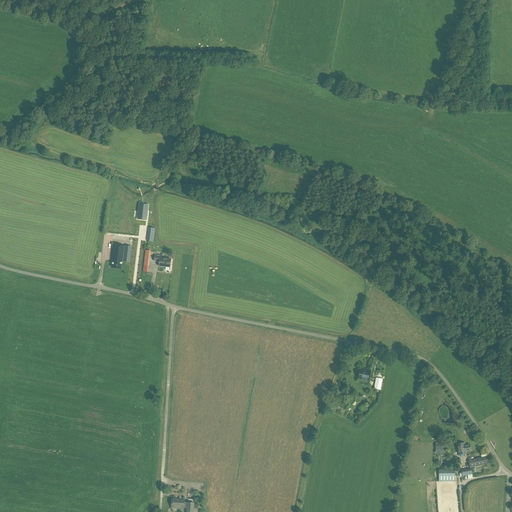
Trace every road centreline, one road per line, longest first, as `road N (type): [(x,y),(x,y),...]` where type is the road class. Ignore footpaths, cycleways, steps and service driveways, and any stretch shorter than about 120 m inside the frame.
road 1 (unclassified): [(0,266),(409,353),(441,376),(511,475)]
road 2 (track): [(349,341),(310,442),(298,511)]
road 3 (track): [(427,119),(465,0)]
